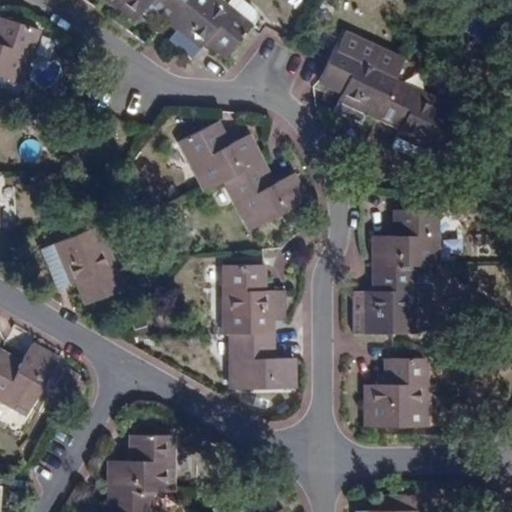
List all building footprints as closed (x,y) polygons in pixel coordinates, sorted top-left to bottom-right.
[(107,0),(135,23),(150,5),(168,20),(184,0),(107,0)] [(227,58),(252,26),(220,0),(184,0),(168,20),(178,29),(170,39),(193,58),(206,42),(227,58)] [(0,75),(22,83),(40,30),(0,16),(0,75)] [(362,124),(367,113),(379,118),(396,81),(399,73),(337,45),(319,83),(343,93),(335,112),(362,124)] [(432,165),(458,108),(396,81),(379,118),(400,128),(392,147),(432,165)] [(204,191),(225,182),(265,161),(251,134),(229,145),(218,122),(179,142),(204,191)] [(295,173),(275,182),(265,161),(225,182),(251,230),(309,200),(295,173)] [(398,236),(374,236),(375,266),(416,266),(439,265),(438,209),(398,209),(398,236)] [(58,289),(77,281),(88,304),(125,289),(98,226),(43,249),(58,289)] [(224,266),(224,333),(230,334),(274,333),(274,321),(287,320),(287,291),(265,291),(265,265),(224,266)] [(354,335),(416,333),(416,266),(375,266),(375,291),(354,291),(354,335)] [(275,358),(274,334),(274,333),(230,334),(231,388),(296,388),(297,358),(275,358)] [(33,344),(22,362),(1,351),(0,352),(0,399),(27,415),(60,359),(33,344)] [(367,427),(429,427),(428,358),(387,359),(387,384),(367,384),(367,427)] [(132,461),(110,460),(110,490),(153,490),(175,491),(175,436),(132,435),(132,461)] [(152,511),(153,490),(110,490),(110,491),(110,511),(152,511)] [(419,500),(378,500),(378,511),(419,511),(419,500)]
